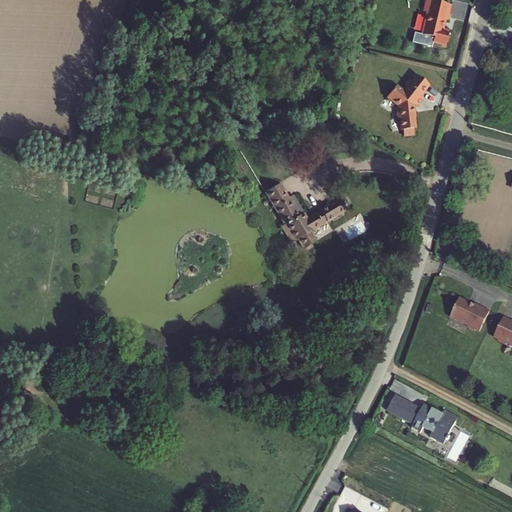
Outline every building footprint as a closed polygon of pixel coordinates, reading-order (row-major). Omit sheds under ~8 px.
[(452,20),(456,4),(439,0),(429,0),(427,10),(432,11),(427,34),(438,36),(437,42),(450,45),(453,31),(447,30),(450,20),(452,20)] [(388,101),(399,111),(399,113),(398,114),(397,115),(398,117),(398,122),(401,125),(402,135),(404,134),(405,140),(415,139),(415,133),(416,133),(415,122),(413,110),(415,108),(418,110),(423,103),(420,100),(430,89),(419,80),(415,84),(414,83),(403,96),(397,90),(388,101)] [(283,189),(268,197),(287,229),(284,231),(293,246),(300,242),(306,252),(318,245),(312,236),(349,213),(342,202),(309,222),(295,199),(291,202),(283,189)] [(453,322),(483,335),(492,313),(462,301),(453,322)] [(511,318),(508,317),(498,337),(503,339),(502,341),(509,345),(510,343),(511,344),(511,318)] [(397,395),(388,414),(415,428),(413,432),(421,437),(424,432),(432,436),(429,441),(445,449),(460,421),(429,405),(427,410),(397,395)]
